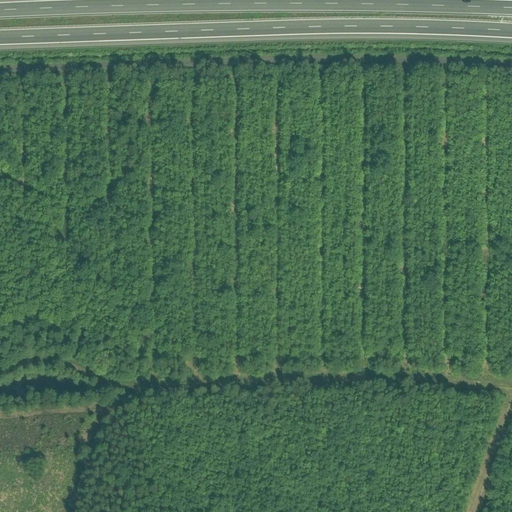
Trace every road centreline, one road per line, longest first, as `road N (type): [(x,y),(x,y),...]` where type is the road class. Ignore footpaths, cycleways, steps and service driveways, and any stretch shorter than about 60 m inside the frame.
road 1 (track): [(511,387),(379,377),(121,385),(27,361),(0,372)]
road 2 (trunk): [(0,39),(380,27),(511,32)]
road 3 (trunk): [(511,8),(0,11)]
